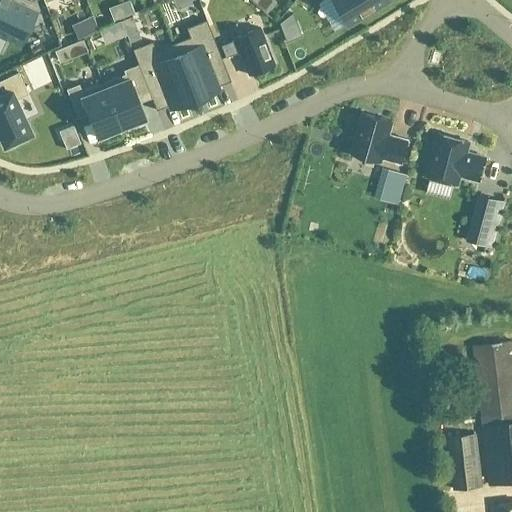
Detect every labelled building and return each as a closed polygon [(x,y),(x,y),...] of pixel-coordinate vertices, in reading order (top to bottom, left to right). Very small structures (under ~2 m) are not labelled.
[(0,0),(0,37),(24,49),(41,14),(13,1),(13,0),(0,0)] [(331,0),(347,25),(388,0),(387,0),(331,0)] [(292,14),(279,23),(287,42),(301,36),(301,34),(300,35),(295,23),(296,23),(292,14)] [(206,20),(186,28),(189,36),(172,43),(195,100),(219,90),(217,87),(230,82),(206,20)] [(223,58),(237,52),(246,75),(272,65),(258,29),(232,39),(232,40),(218,46),(223,58)] [(155,49),(152,42),(132,50),(138,65),(149,94),(156,111),(169,106),(170,110),(195,100),(172,43),(155,49)] [(131,129),(146,123),(136,99),(149,94),(138,65),(123,71),(124,75),(103,83),(121,129),(130,125),(131,129)] [(0,138),(3,145),(3,146),(4,148),(6,147),(6,146),(8,145),(10,149),(24,142),(22,139),(30,135),(32,134),(31,132),(30,133),(15,101),(28,95),(18,73),(0,81),(0,95),(0,97),(0,96),(0,138)] [(103,83),(81,92),(78,85),(66,90),(77,119),(88,115),(99,142),(113,136),(112,132),(121,129),(103,83)] [(393,122),(362,114),(351,154),(382,163),(383,159),(402,164),(408,141),(389,136),(393,122)] [(430,177),(426,194),(450,200),(454,184),(458,185),(460,176),(480,181),(486,158),(467,153),(469,142),(438,134),(427,176),(430,177)] [(388,170),(381,193),(401,199),(407,175),(388,170)] [(474,218),(468,241),(491,248),(498,224),(474,218)] [(511,341),(473,346),(490,485),(511,482),(511,341)] [(454,490),(482,486),(476,434),(448,438),(454,490)] [(511,511),(511,503),(492,506),(493,511),(511,511)]
